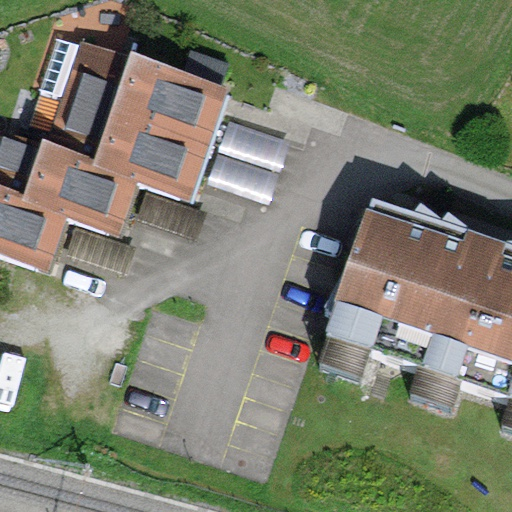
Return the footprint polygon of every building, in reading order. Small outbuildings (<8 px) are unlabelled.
[(58,43),(40,95),(73,106),(197,148),(215,94),(58,43)] [(125,184),(178,202),(197,148),(73,106),(56,159),(126,183),(125,184)] [(235,129),(226,155),(272,170),(281,145),(235,129)] [(55,219),(107,237),(125,184),(126,183),(56,159),(3,141),(0,149),(0,198),(55,218),(55,219)] [(224,161),(216,187),(262,203),(270,177),(224,161)] [(0,259),(37,272),(55,219),(55,218),(0,198),(0,259)] [(152,199),(144,225),(190,241),(198,215),(152,199)] [(511,258),(372,212),(326,347),(511,408),(511,258)]
